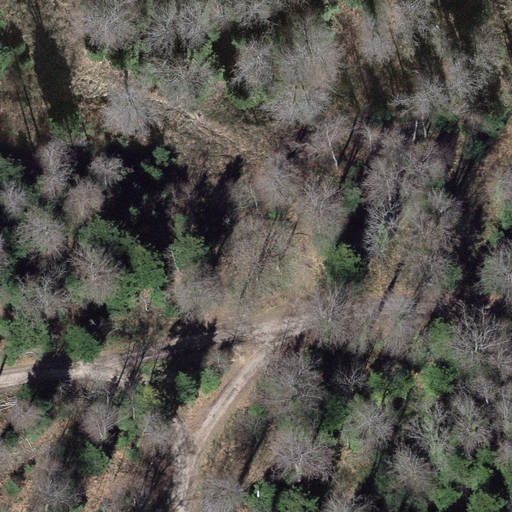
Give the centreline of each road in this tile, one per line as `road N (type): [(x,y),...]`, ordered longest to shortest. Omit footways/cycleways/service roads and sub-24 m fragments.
road 1 (track): [(112,368),(287,322),(181,470)]
road 2 (track): [(176,511),(181,470),(167,417),(112,368),(0,385)]
road 3 (track): [(287,322),(406,302),(511,309)]
